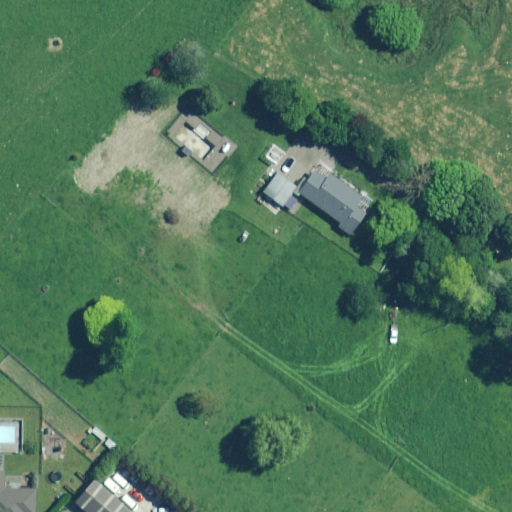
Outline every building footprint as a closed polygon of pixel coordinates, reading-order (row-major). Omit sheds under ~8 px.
[(325,179),(314,171),(298,193),(351,232),(371,205),(329,174),(325,179)] [(295,189),(276,175),(263,193),(282,206),(295,189)] [(0,442),(15,443),(15,427),(0,426),(0,442)] [(6,472),(0,471),(0,511),(35,511),(36,490),(5,489),(6,472)] [(130,511),(94,480),(74,503),(85,511),(130,511)]
